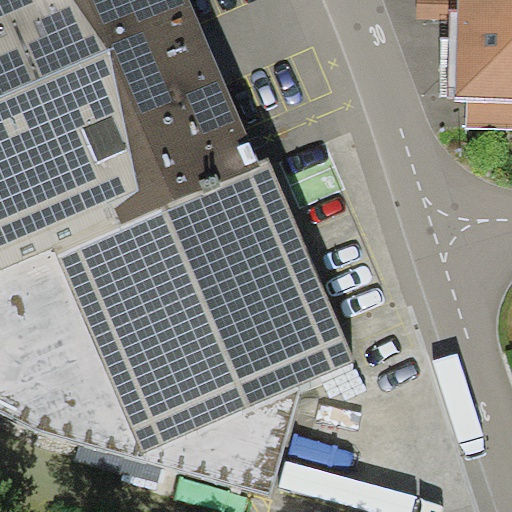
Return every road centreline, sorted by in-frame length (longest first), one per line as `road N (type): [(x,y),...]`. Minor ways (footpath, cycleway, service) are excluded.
road 1 (unknown): [(0,439),(186,495),(299,511)]
road 2 (residential): [(358,0),(392,79),(439,233)]
road 3 (residential): [(439,233),(511,467)]
